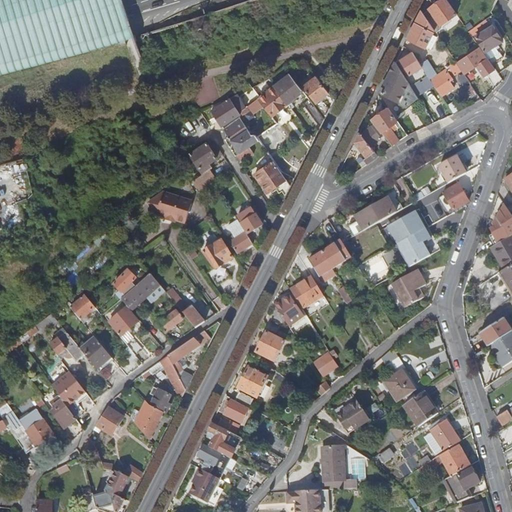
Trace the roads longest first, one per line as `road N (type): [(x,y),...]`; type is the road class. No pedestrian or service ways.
road 1 (residential): [(504,511),(444,303),(504,135),(492,116)]
road 2 (tertiary): [(144,511),(308,193)]
road 3 (tertiary): [(308,193),(404,0)]
road 4 (residential): [(492,116),(474,116),(331,199),(308,193)]
road 5 (motorway): [(0,41),(135,0)]
